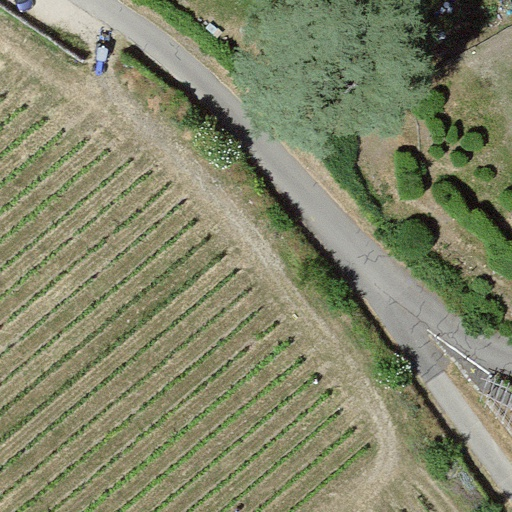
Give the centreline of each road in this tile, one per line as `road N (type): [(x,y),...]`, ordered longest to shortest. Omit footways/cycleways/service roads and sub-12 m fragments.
road 1 (track): [(118,14),(258,129),(511,475)]
road 2 (track): [(511,347),(362,272)]
